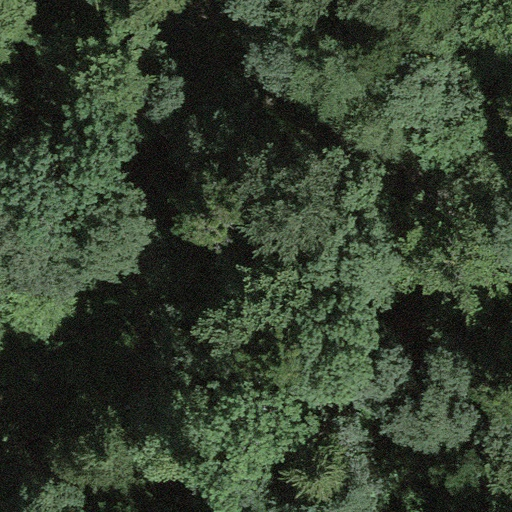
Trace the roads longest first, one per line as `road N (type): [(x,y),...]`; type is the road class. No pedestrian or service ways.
road 1 (track): [(511,242),(360,151),(206,32)]
road 2 (track): [(67,0),(147,46),(206,32),(232,0)]
